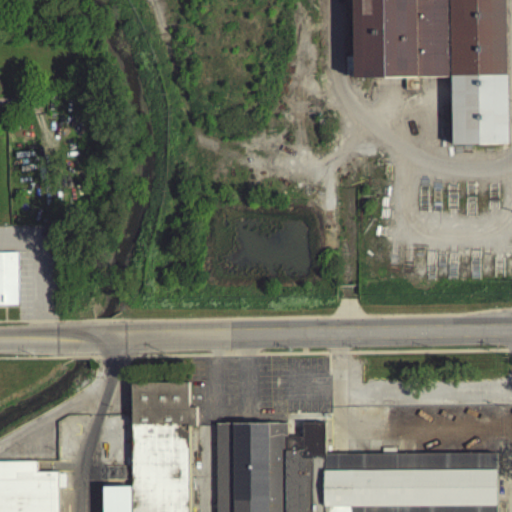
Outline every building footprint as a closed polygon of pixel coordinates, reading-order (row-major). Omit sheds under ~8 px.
[(452,144),(451,76),(355,77),(354,0),(507,0),(509,143),(452,144)] [(0,250),(18,250),(18,303),(0,303),(0,250)] [(104,511),(104,486),(133,486),(132,381),(188,381),(188,405),(195,404),(195,424),(189,425),(189,511),(104,511)] [(215,511),(215,421),(287,421),(287,434),(303,434),(302,421),(325,420),(325,452),(496,452),(496,511),(215,511)] [(0,511),(0,459),(36,460),(36,470),(57,469),(57,511),(0,511)]
